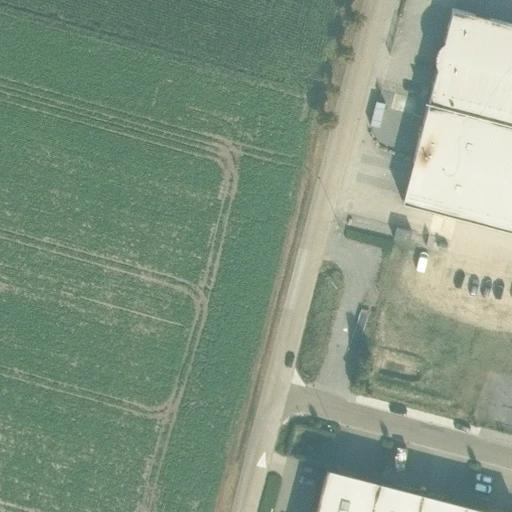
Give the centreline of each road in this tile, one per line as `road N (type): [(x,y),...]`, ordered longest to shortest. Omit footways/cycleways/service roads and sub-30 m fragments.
road 1 (unclassified): [(272,393),(375,0)]
road 2 (unclassified): [(272,393),(511,456)]
road 3 (unclassified): [(241,511),(272,393)]
